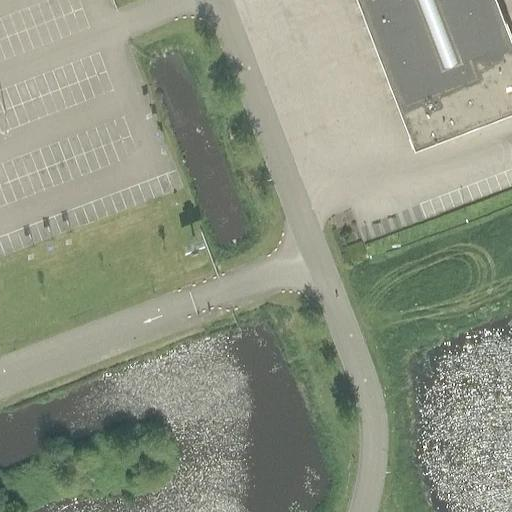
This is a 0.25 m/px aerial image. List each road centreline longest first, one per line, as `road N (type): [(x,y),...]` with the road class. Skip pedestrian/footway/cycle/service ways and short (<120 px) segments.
road 1 (unclassified): [(359,511),(374,401),(216,0)]
road 2 (unknown): [(511,138),(295,193)]
